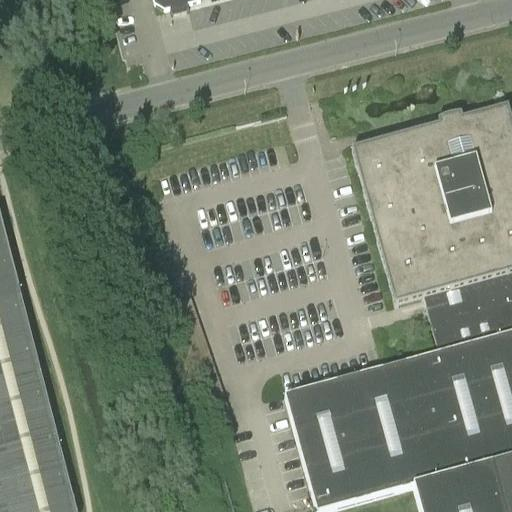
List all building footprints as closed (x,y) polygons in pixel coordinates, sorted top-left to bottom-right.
[(151,0),(156,17),(169,14),(170,18),(187,13),(186,10),(208,4),(206,0),(151,0)] [(295,32),(314,32),(314,20),(296,19),(295,32)] [(511,511),(511,133),(506,113),(351,155),(394,311),(423,304),(438,359),(284,401),(313,511),(340,511),(412,492),(417,511),(511,511)] [(0,511),(73,511),(0,227),(0,511)] [(210,425),(229,418),(208,355),(189,362),(210,425)]
